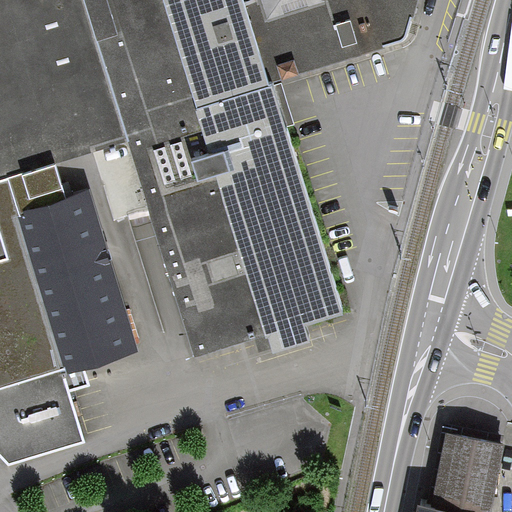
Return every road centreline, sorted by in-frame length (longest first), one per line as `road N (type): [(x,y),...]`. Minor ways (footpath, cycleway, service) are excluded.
road 1 (primary): [(429,329),(511,10)]
road 2 (primary): [(385,511),(429,329)]
